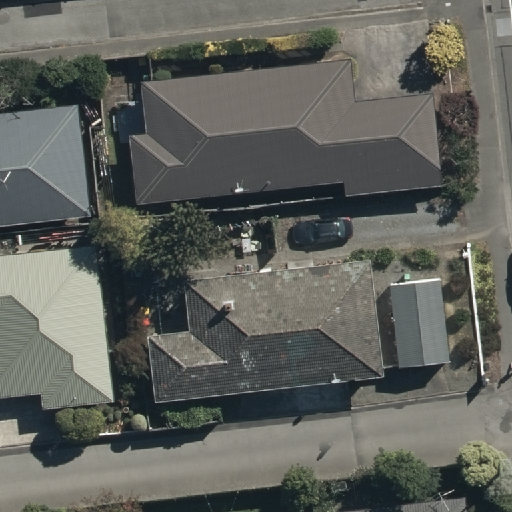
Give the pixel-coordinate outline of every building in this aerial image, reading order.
[(140,71),(146,125),(130,127),(137,195),(342,173),(344,188),(440,178),(430,82),(353,90),(348,48),(140,71)] [(0,217),(91,207),(78,95),(0,104),(0,217)] [(0,388),(45,384),(46,399),(117,391),(99,234),(0,245),(0,388)] [(186,268),(192,320),(150,325),(157,392),(386,367),(373,247),(186,268)] [(441,271),(392,277),(403,364),(451,358),(441,271)] [(316,511),(470,511),(468,494),(316,511)]
